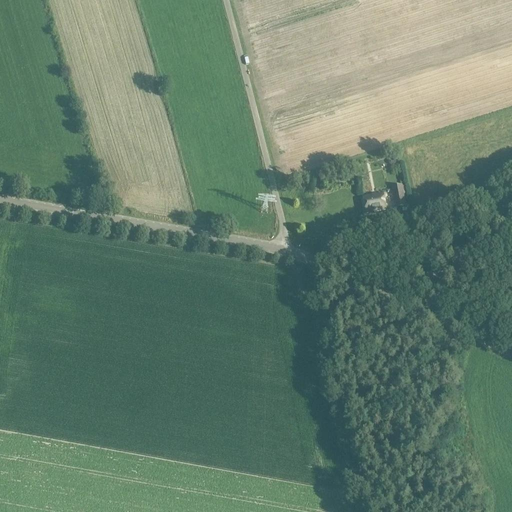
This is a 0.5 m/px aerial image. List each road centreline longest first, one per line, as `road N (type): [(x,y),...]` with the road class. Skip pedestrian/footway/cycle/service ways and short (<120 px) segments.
road 1 (unclassified): [(511,353),(287,250),(128,223)]
road 2 (unclassified): [(0,200),(128,223)]
